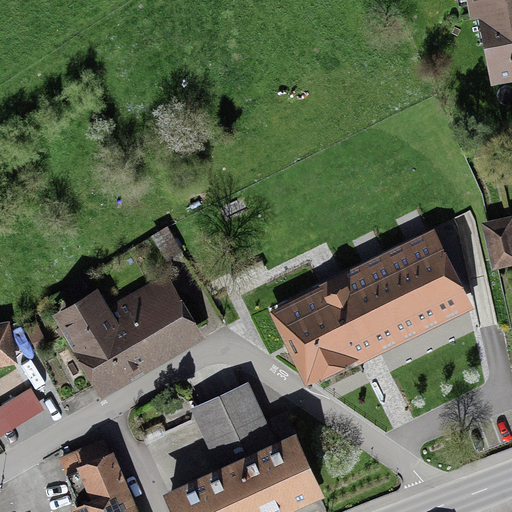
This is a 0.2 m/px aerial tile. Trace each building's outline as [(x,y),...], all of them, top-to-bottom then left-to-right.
[(511,0),(477,0),(494,78),(511,74),(511,0)] [(511,237),(509,222),(489,226),(497,261),(511,258),(511,237)] [(433,243),(283,316),(310,370),(462,295),(435,240),(433,242),(433,243)] [(195,333),(164,281),(107,314),(95,293),(52,318),(95,392),(195,333)] [(9,322),(0,324),(0,364),(18,361),(9,322)] [(221,472),(167,497),(174,511),(271,511),(317,491),(294,442),(276,450),(263,423),(248,390),(194,415),(221,472)] [(30,392),(0,410),(0,434),(41,409),(30,392)] [(263,423),(276,450),(294,442),(302,438),(289,411),(263,423)] [(81,496),(76,498),(81,511),(133,511),(104,441),(65,457),(81,496)]
